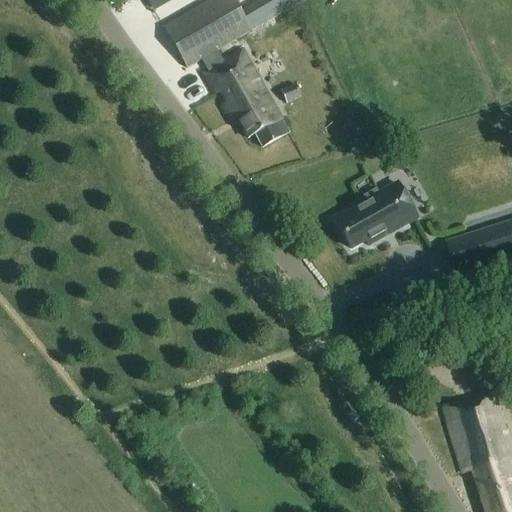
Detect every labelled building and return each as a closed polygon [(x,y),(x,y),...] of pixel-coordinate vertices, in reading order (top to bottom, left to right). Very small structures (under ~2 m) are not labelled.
[(147,0),(153,10),(171,0),(147,0)] [(232,0),(214,0),(163,30),(187,71),(202,62),(207,72),(203,75),(215,97),(223,92),(229,103),(221,108),(230,124),(236,120),(248,141),(255,136),(262,150),(288,135),(242,52),(223,63),(217,53),(251,33),(232,0)] [(295,86),(280,93),(286,106),(301,99),(295,86)] [(334,221),(351,251),(365,243),(368,248),(417,221),(397,186),(378,196),(379,198),(364,206),(363,205),(334,221)] [(511,224),(447,245),(457,276),(511,258),(511,224)] [(511,352),(496,358),(505,384),(511,381),(511,352)] [(461,404),(442,410),(462,476),(472,473),(485,511),(511,511),(511,456),(492,395),(474,400),(477,410),(464,413),(461,404)]
